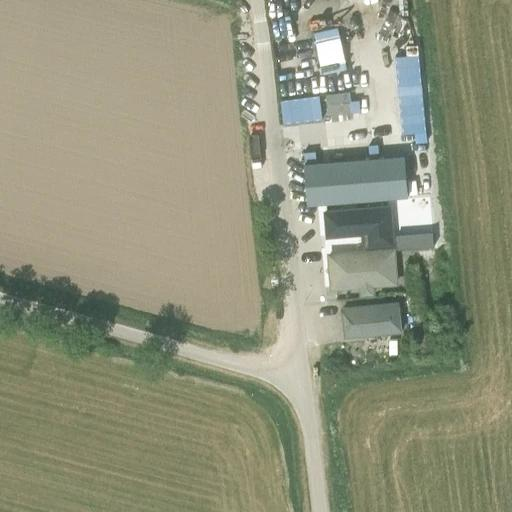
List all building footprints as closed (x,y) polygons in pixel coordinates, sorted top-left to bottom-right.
[(350,117),(351,102),(336,101),(335,117),(350,117)] [(405,156),(305,164),(308,205),(408,196),(405,156)] [(383,250),(382,244),(393,243),(390,207),(324,212),(326,236),(361,233),(363,233),(364,245),(364,252),(383,250)] [(433,233),(397,235),(398,249),(434,246),(433,233)] [(332,258),(335,293),(399,287),(396,254),(332,258)] [(408,285),(420,284),(418,263),(406,264),(408,285)] [(421,290),(409,292),(414,330),(415,330),(418,354),(426,353),(426,329),(421,290)] [(401,328),(398,307),(349,313),(350,334),(401,328)]
